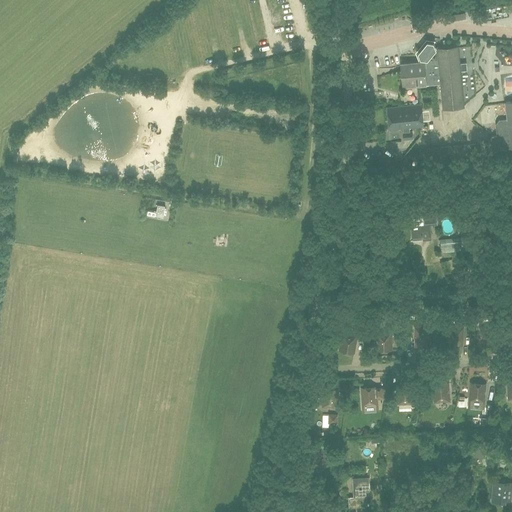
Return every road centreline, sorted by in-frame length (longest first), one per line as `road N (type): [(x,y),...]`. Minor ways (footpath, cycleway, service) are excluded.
road 1 (unclassified): [(300,371),(342,194),(343,49)]
road 2 (unclassified): [(511,361),(300,371)]
road 3 (track): [(318,305),(511,294)]
road 4 (unclassified): [(265,511),(300,371)]
